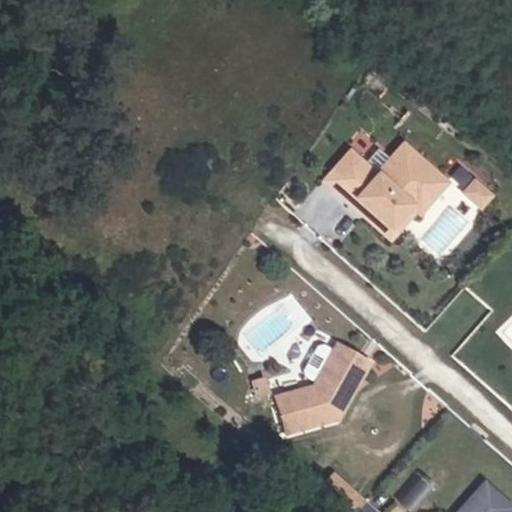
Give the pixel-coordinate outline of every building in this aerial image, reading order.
[(446,191),(402,152),(375,182),(349,159),(339,170),(350,180),(334,199),(350,213),(355,207),(389,237),(421,201),(430,209),(446,191)] [(334,199),(350,180),(339,170),(322,189),(334,199)] [(492,196),(475,181),(464,194),(481,209),(492,196)] [(355,207),(350,213),(389,248),(412,222),(416,225),(430,209),(421,201),(389,237),(355,207)] [(337,430),(369,373),(335,355),(311,398),(273,410),(284,446),(337,430)] [(360,511),(331,487),(312,509),(315,511),(360,511)] [(506,511),(486,495),(471,511),(506,511)]
